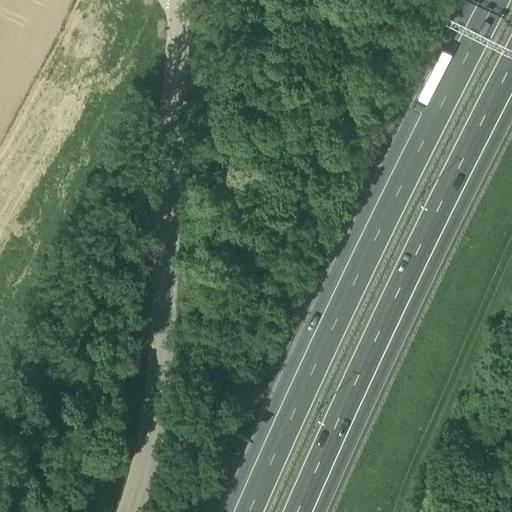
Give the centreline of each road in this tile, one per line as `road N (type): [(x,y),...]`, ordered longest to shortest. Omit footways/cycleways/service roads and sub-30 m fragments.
road 1 (motorway): [(488,0),(241,511)]
road 2 (motorway): [(305,511),(511,80)]
road 3 (tertiary): [(0,192),(96,0)]
